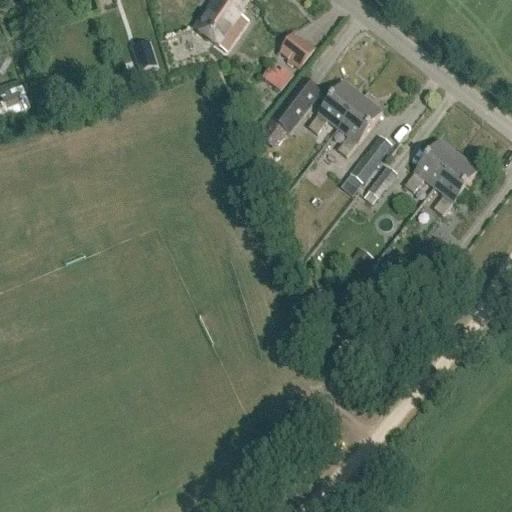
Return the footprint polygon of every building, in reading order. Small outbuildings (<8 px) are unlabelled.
[(224,54),(246,23),(237,17),(249,0),(220,0),(210,15),(207,15),(195,33),(224,54)] [(316,53),(306,45),(290,65),(300,73),(316,53)] [(149,47),(134,52),(141,74),(156,69),(149,47)] [(275,62),(269,79),(289,87),(295,69),(275,62)] [(338,133),(363,101),(344,86),(319,118),(319,119),(309,132),(317,139),(328,126),(338,133)] [(308,110),(293,98),(272,124),(288,136),(308,110)] [(363,101),(338,133),(348,141),(338,155),(347,162),(357,148),(382,116),(363,101)] [(434,192),(459,160),(440,145),(415,177),(405,191),(414,198),(424,184),(434,192)] [(351,179),(362,188),(379,165),(368,157),(351,179)] [(459,160),(434,192),(444,200),(434,213),(443,220),(453,207),(454,207),(479,175),(459,160)] [(378,202),(379,202),(386,193),(376,186),(369,195),(370,195),(365,202),(373,208),(378,202)] [(432,248),(420,263),(433,273),(444,258),(432,248)]
